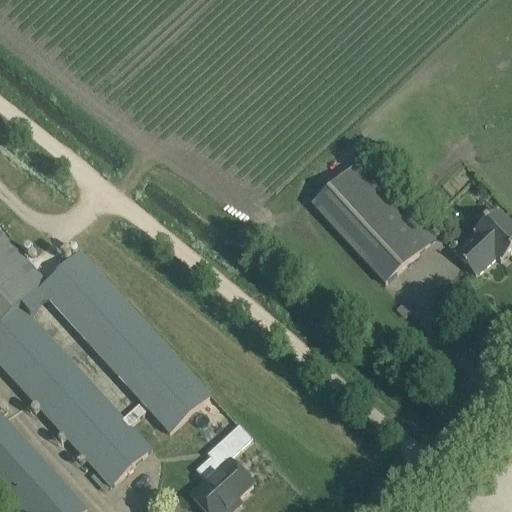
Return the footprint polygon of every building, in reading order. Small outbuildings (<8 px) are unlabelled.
[(356,168),(312,208),(385,288),(429,247),(356,168)] [(501,266),(511,255),(511,230),(498,214),(473,237),(475,238),(454,258),(476,281),(497,262),(501,266)] [(0,325),(20,307),(38,291),(45,284),(0,233),(0,325)] [(79,253),(45,284),(38,291),(142,404),(124,421),(20,307),(0,325),(0,367),(112,489),(153,452),(132,429),(150,412),(171,435),(212,398),(79,253)] [(88,511),(89,511),(0,414),(0,479),(29,511),(88,511)] [(207,485),(190,500),(201,511),(229,511),(254,489),(221,454),(198,475),(207,485)]
